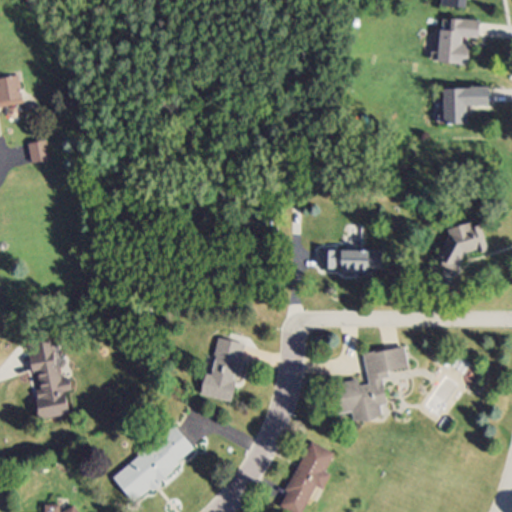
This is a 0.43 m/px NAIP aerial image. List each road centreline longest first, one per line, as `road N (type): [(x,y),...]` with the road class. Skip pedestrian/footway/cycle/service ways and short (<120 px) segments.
road 1 (residential): [(217,511),(279,420),(305,322)]
road 2 (residential): [(305,322),(511,322)]
